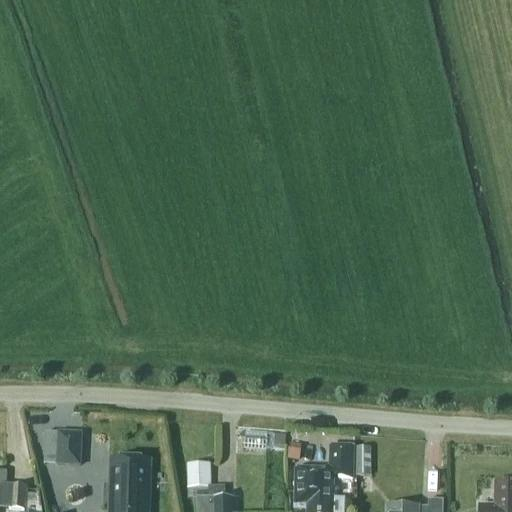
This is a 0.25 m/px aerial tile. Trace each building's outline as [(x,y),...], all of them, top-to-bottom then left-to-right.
[(42,421),(41,453),(64,454),(65,422),(42,421)] [(272,452),(284,453),(285,437),(273,436),(272,452)] [(289,446),(288,460),(298,461),(299,447),(289,446)] [(353,448),(330,448),(330,467),(329,472),(334,472),(333,480),(338,480),(353,480),(353,448)] [(371,478),(370,449),(355,449),(356,478),(371,478)] [(110,457),(109,508),(110,508),(110,507),(114,507),(114,511),(145,511),(147,458),(110,457)] [(224,500),(215,500),(208,500),(207,470),(189,470),(189,490),(196,490),(196,511),(235,511),(236,500),(224,500)] [(295,500),(295,507),(307,507),(307,511),(327,511),(328,501),(333,501),(333,480),(334,472),(329,472),(295,471),(295,500)] [(9,510),(25,511),(24,511),(43,511),(44,493),(28,493),(28,491),(26,491),(26,488),(3,488),(4,473),(0,472),(0,508),(9,509),(9,510)] [(511,511),(511,482),(493,482),(493,506),(478,506),(477,511),(511,511)] [(369,484),(356,484),(356,493),(369,493),(369,484)] [(386,511),(446,511),(447,498),(432,497),(432,508),(422,508),(422,505),(387,504),(386,511)]
